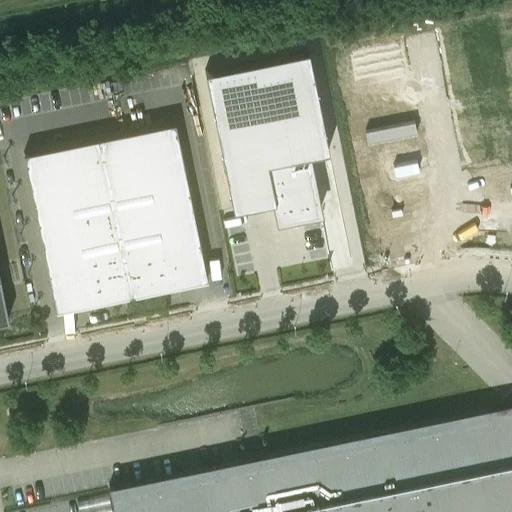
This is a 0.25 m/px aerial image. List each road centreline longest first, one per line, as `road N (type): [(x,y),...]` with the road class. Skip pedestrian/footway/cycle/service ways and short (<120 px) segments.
road 1 (unclassified): [(0,371),(458,277),(511,279)]
road 2 (unknown): [(0,473),(241,422)]
